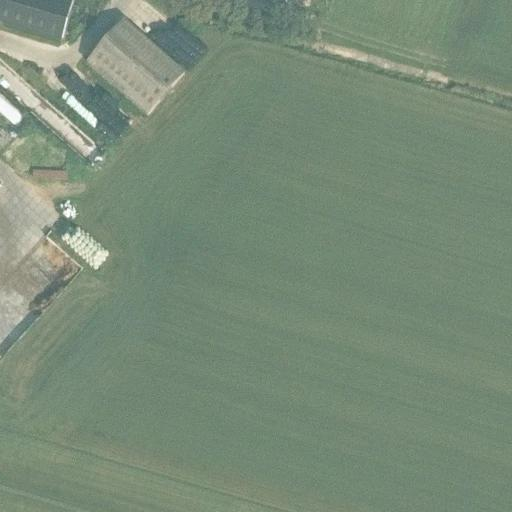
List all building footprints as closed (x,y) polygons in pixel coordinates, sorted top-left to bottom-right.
[(73,0),(0,0),(0,28),(60,47),(73,0)] [(183,72),(201,53),(159,14),(141,33),(183,72)] [(149,118),(186,75),(126,23),(89,65),(149,118)] [(0,65),(0,85),(18,102),(27,92),(0,65)] [(64,113),(114,154),(136,127),(86,86),(64,113)] [(0,105),(0,116),(10,123),(14,116),(0,105)] [(54,147),(64,153),(81,130),(49,107),(17,150),(40,167),(54,147)] [(57,157),(56,168),(88,172),(90,161),(57,157)]
